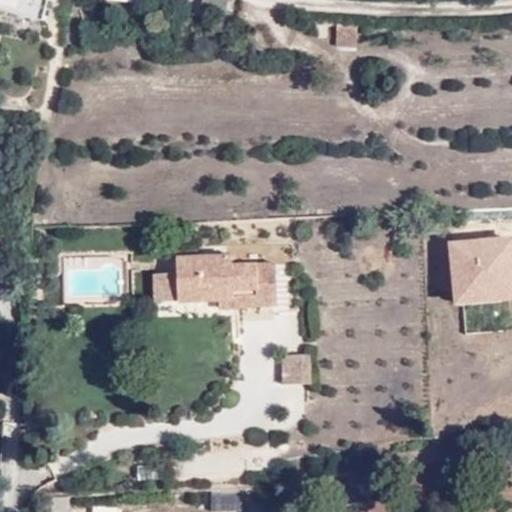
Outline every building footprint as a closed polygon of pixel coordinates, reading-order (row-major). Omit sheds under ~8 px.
[(335,25),(334,45),(357,46),(358,27),(335,25)] [(511,239),(447,244),(453,311),(511,305),(511,239)] [(231,289),(275,289),(275,273),(259,273),(257,256),(231,255),(230,247),(179,249),(178,263),(177,292),(178,296),(230,296),(231,289)] [(177,292),(178,263),(155,264),(155,293),(177,292)] [(275,298),(275,289),(231,289),(230,296),(231,300),(275,298)] [(309,357),(281,356),(281,384),(309,386),(309,357)] [(163,455),(138,456),(137,471),(163,471),(163,455)]
